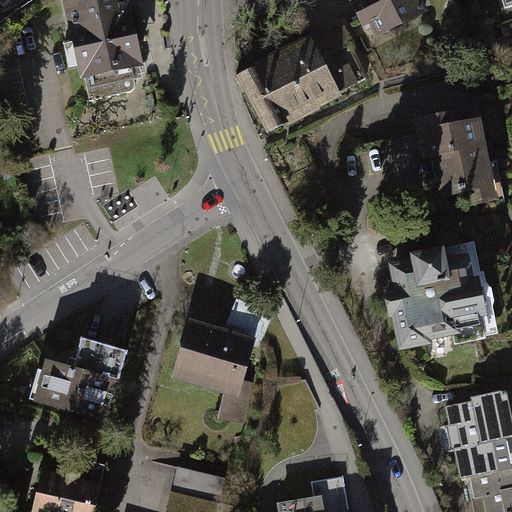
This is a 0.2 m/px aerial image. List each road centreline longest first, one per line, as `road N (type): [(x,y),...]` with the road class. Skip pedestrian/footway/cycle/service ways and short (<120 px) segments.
road 1 (tertiary): [(403,511),(246,180)]
road 2 (residential): [(246,180),(0,338)]
road 3 (unknown): [(157,236),(160,282),(129,472),(130,511)]
road 4 (tertiary): [(246,180),(216,110),(202,0)]
